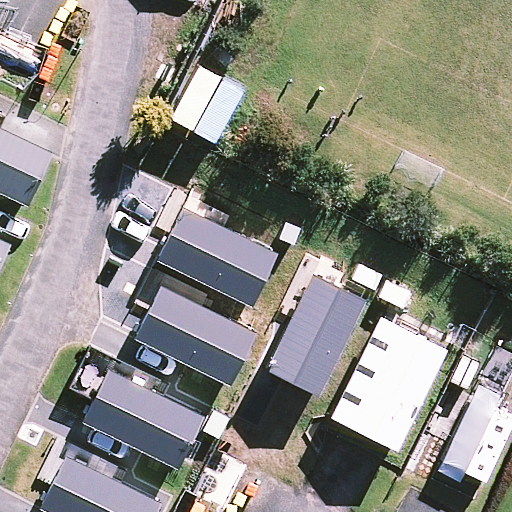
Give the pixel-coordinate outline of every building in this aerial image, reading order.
[(44,153),(0,131),(0,193),(21,203),(44,153)] [(164,178),(139,165),(121,197),(147,210),(164,178)] [(293,238),(175,180),(139,253),(245,304),(265,262),(278,268),(293,238)] [(375,324),(326,425),(392,457),(441,356),(375,324)] [(511,355),(495,347),(436,471),(458,481),(461,473),(480,482),(511,416),(497,409),(511,378),(511,355)] [(170,480),(197,422),(106,378),(78,435),(170,480)] [(37,511),(153,511),(156,508),(64,461),(37,511)]
